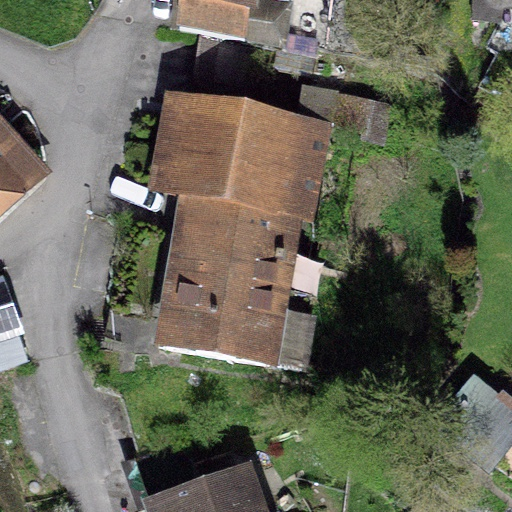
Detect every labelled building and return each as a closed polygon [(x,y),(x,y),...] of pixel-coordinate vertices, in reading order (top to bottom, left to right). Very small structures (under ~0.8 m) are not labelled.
[(180,0),(176,30),(205,34),(248,41),(254,0),(180,0)] [(511,0),(473,0),(472,11),(511,17),(511,0)] [(248,41),(205,34),(157,358),(294,378),(311,262),(287,259),(318,51),(248,41)] [(0,210),(30,188),(0,147),(0,210)] [(275,511),(259,473),(163,511),(275,511)] [(447,511),(428,496),(414,511),(447,511)]
